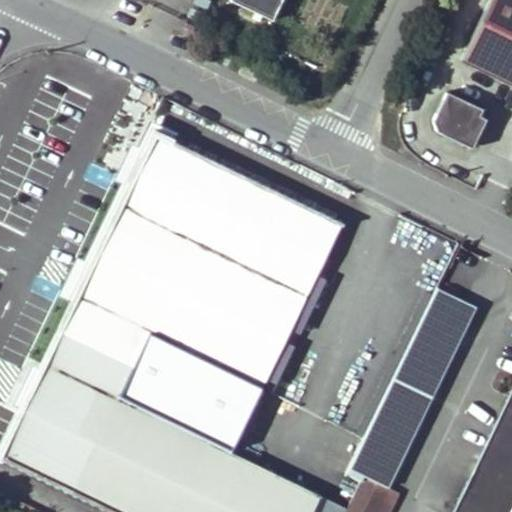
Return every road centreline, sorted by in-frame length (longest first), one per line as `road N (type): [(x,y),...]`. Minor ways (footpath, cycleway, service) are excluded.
road 1 (unknown): [(16,265),(105,91),(102,72),(49,50),(34,54),(0,125)]
road 2 (unclassified): [(27,0),(332,150)]
road 3 (unclassified): [(332,150),(511,236)]
road 4 (unclassified): [(332,150),(403,0)]
